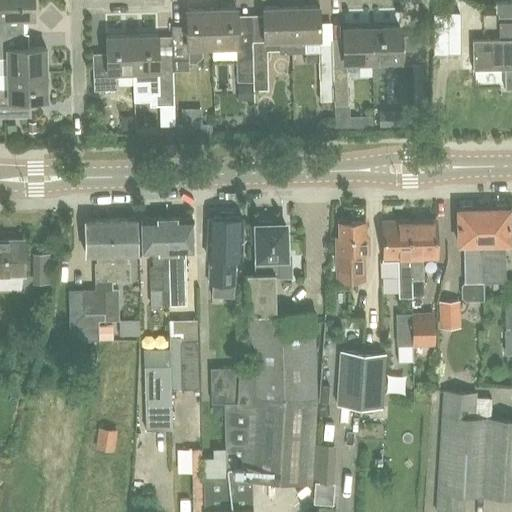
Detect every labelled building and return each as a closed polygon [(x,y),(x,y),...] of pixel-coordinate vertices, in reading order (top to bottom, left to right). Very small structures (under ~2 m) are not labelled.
[(0,0),(0,33),(3,34),(2,17),(33,16),(32,0),(0,0)] [(498,17),(511,16),(511,1),(498,1),(498,3),(498,13),(498,17)] [(483,3),(483,7),(483,13),(496,13),(496,3),(483,3)] [(291,6),(292,52),(304,52),(304,39),(320,38),(319,5),(291,6)] [(291,6),(262,7),(263,40),(279,39),(279,53),(292,52),(291,6)] [(253,80),(252,45),(252,32),(236,33),(236,7),(211,8),(212,46),(236,45),(237,81),(253,80)] [(171,25),(173,64),(173,71),(189,70),(189,61),(195,61),(202,55),(201,46),(212,46),(211,8),(186,9),(187,24),(171,25)] [(343,28),(343,38),(344,61),(359,60),(359,64),(372,64),(371,27),(343,28)] [(400,27),(371,27),(372,64),(373,78),(391,77),(390,63),(386,63),(386,59),(401,59),(400,37),(400,27)] [(24,33),(3,34),(0,33),(0,58),(6,58),(7,73),(46,72),(46,46),(24,47),(24,33)] [(174,105),(173,71),(173,64),(158,64),(157,33),(131,34),(132,71),(149,71),(150,94),(155,94),(156,106),(174,105)] [(116,72),(132,71),(131,34),(105,35),(106,66),(92,67),(93,90),(117,89),(116,72)] [(511,38),(499,38),(472,39),(472,69),(504,68),(504,88),(511,88),(511,38)] [(318,43),(318,51),(319,78),(333,78),(332,65),(332,42),(318,43)] [(252,45),(253,80),(253,82),(253,91),(268,90),(266,44),(252,45)] [(423,126),(422,102),(420,62),(406,63),(408,127),(423,126)] [(346,65),(332,65),(333,78),(333,100),(334,105),(348,104),(346,65)] [(46,72),(7,73),(7,89),(0,89),(0,116),(25,116),(25,99),(47,98),(46,72)] [(393,112),(393,127),(405,126),(405,111),(393,112)] [(210,124),(174,125),(175,135),(211,134),(210,124)] [(484,299),(484,281),(503,280),(502,242),(510,242),(509,207),(457,209),(458,243),(464,243),(464,284),(461,287),(461,296),(464,299),(484,299)] [(192,216),(166,217),(168,288),(182,287),(181,267),(185,267),(185,251),(193,251),(192,216)] [(168,305),(168,288),(166,217),(141,217),(142,252),(151,252),(151,266),(149,266),(150,305),(168,305)] [(208,217),(206,256),(209,256),(208,282),(234,283),(235,256),(241,256),(242,218),(208,217)] [(98,339),(98,320),(118,319),(118,288),(110,288),(110,280),(130,280),(129,268),(127,268),(127,253),(137,252),(136,218),(85,219),(85,254),(96,253),(96,269),(94,269),(94,288),(82,289),(83,313),(75,320),(76,333),(81,339),(98,339)] [(409,220),(411,278),(422,277),(421,258),(437,258),(436,219),(409,220)] [(399,259),(399,278),(400,296),(411,296),(411,278),(409,220),(382,220),(383,259),(399,259)] [(337,273),(348,273),(348,279),(363,279),(362,252),(368,252),(368,235),(365,235),(364,221),(339,221),(339,236),(336,236),(337,273)] [(223,401),(225,477),(253,478),(311,482),(316,397),(313,311),(275,312),(274,274),(278,273),(278,257),(286,257),(285,223),(256,224),(251,224),(251,242),(254,242),(255,273),(246,273),(249,366),(219,367),(210,376),(211,402),(223,401)] [(23,239),(0,238),(0,273),(24,273),(23,239)] [(457,300),(439,300),(439,326),(457,326),(457,300)] [(412,314),(412,344),(433,343),(433,313),(412,314)] [(396,344),(412,344),(412,314),(395,314),(396,344)] [(127,333),(146,333),(146,318),(127,317),(127,333)] [(170,364),(170,386),(170,388),(198,388),(197,340),(169,341),(170,364)] [(405,345),(405,360),(420,359),(419,344),(405,345)] [(341,350),(337,404),(359,405),(363,351),(341,350)] [(363,351),(359,405),(381,407),(385,353),(363,351)] [(144,365),(145,429),(171,428),(170,388),(170,386),(170,364),(144,365)] [(98,391),(102,375),(92,372),(88,389),(98,391)] [(443,391),(436,511),(440,511),(463,511),(464,493),(511,496),(511,420),(490,419),(491,397),(475,396),(475,393),(443,391)] [(366,424),(367,440),(393,439),(392,423),(366,424)] [(98,429),(96,448),(111,450),(114,431),(98,429)] [(253,478),(225,477),(204,477),(205,509),(254,507),(253,478)] [(35,508),(37,488),(25,488),(23,507),(35,508)] [(42,511),(60,511),(61,500),(43,500),(42,511)]
